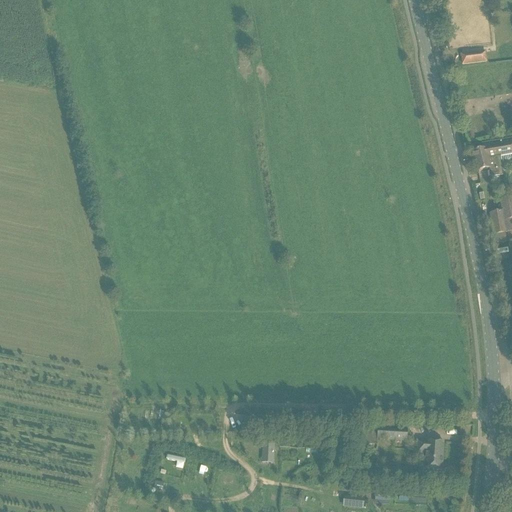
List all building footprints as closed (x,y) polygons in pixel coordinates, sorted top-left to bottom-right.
[(460,54),(462,66),(487,63),(485,52),(460,54)] [(471,154),(474,163),(487,159),(500,157),(501,162),(511,160),(511,141),(484,147),(485,151),(471,154)] [(487,159),(474,163),(476,172),(488,170),(489,178),(502,177),(500,162),(501,162),(500,157),(487,159)] [(493,236),(495,236),(496,245),(497,245),(511,242),(511,198),(500,201),(502,213),(490,215),(493,236)] [(496,251),(497,259),(502,258),(501,255),(509,253),(508,249),(496,251)] [(377,429),(377,441),(407,443),(407,431),(377,429)] [(333,438),(333,448),(347,448),(347,437),(333,438)] [(432,470),(442,471),(443,444),(433,443),(426,443),(418,443),(417,451),(422,452),(422,454),(425,455),(424,470),(432,470)] [(273,459),(274,447),(262,447),(261,459),(273,459)] [(168,468),(176,465),(172,456),(164,460),(168,468)] [(344,508),(366,509),(367,497),(345,496),(344,508)]
